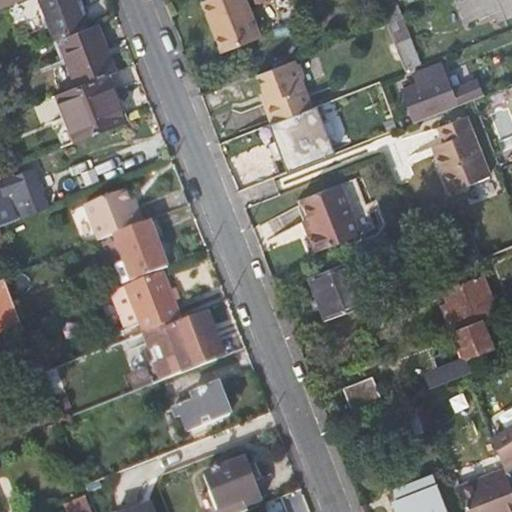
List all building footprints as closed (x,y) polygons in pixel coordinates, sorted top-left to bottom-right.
[(89,27),(78,0),(39,0),(55,40),(59,38),(89,27)] [(260,37),(245,0),(204,0),(202,1),(222,52),(260,37)] [(389,23),(404,17),(397,0),(388,0),(381,3),(389,23)] [(511,0),(458,0),(465,17),(491,7),(497,20),(511,14),(511,0)] [(423,64),(404,17),(389,23),(403,59),(407,70),(423,64)] [(59,38),(77,85),(108,73),(117,70),(99,23),(89,27),(59,38)] [(426,47),(431,60),(442,56),(437,43),(426,47)] [(273,123),(310,108),(300,83),(305,78),(299,64),(295,63),(295,61),(258,75),(265,93),(268,102),(265,103),(273,123)] [(221,90),(251,78),(245,64),(216,76),(221,90)] [(473,100),(480,96),(473,78),(446,89),(436,64),(413,73),(416,79),(400,86),(414,123),(453,108),(473,100)] [(116,93),(108,73),(77,85),(58,93),(76,141),(122,123),(111,95),(116,93)] [(445,143),(433,148),(450,193),(490,177),(466,117),(438,128),(445,143)] [(361,131),(348,136),(352,146),(366,141),(361,131)] [(155,137),(132,146),(139,164),(161,156),(155,137)] [(244,152),(257,186),(310,165),(304,149),(295,153),(293,149),(289,150),(284,139),(270,145),(268,142),(263,145),(260,138),(242,145),(244,152)] [(0,197),(0,224),(48,206),(34,169),(0,181),(0,184),(4,196),(0,197)] [(339,184),(300,199),(308,219),(314,235),(307,238),(313,254),(359,236),(339,184)] [(101,240),(121,232),(145,222),(139,206),(133,208),(130,200),(125,188),(86,204),(101,240)] [(135,198),(130,200),(133,208),(139,206),(135,198)] [(314,235),(308,219),(301,222),(307,238),(314,235)] [(151,220),(145,222),(121,232),(124,241),(120,242),(126,257),(134,279),(168,265),(151,220)] [(478,255),(472,239),(461,244),(467,260),(478,255)] [(121,284),(134,279),(126,257),(112,262),(121,284)] [(379,299),(368,272),(358,276),(351,260),(309,277),(325,320),(379,299)] [(180,317),(162,270),(125,285),(126,286),(141,324),(144,332),(157,327),(173,320),(180,317)] [(440,302),(452,331),(453,330),(482,319),(499,312),(484,273),(443,289),(447,299),(440,302)] [(0,333),(23,325),(4,278),(0,279),(0,333)] [(126,286),(107,294),(122,332),(141,324),(126,286)] [(17,300),(23,317),(33,313),(26,296),(17,300)] [(192,368),(224,355),(207,312),(175,325),(173,320),(157,327),(170,360),(186,353),(192,368)] [(493,347),(482,319),(453,330),(459,345),(432,356),(437,367),(443,383),(448,381),(468,373),(471,372),(465,357),(493,347)] [(28,338),(15,344),(22,358),(34,353),(28,338)] [(46,368),(53,366),(47,352),(40,354),(46,368)] [(343,386),(355,417),(367,413),(386,405),(373,376),(343,386)] [(453,392),(448,381),(443,383),(429,388),(434,401),(453,392)] [(193,398),(171,407),(182,434),(231,414),(219,383),(192,393),(193,398)] [(425,404),(434,401),(429,388),(420,392),(425,404)] [(434,427),(427,411),(409,418),(415,434),(434,427)] [(102,430),(95,414),(69,424),(75,440),(102,430)] [(511,419),(492,435),(504,466),(511,485),(511,419)] [(246,508),(264,500),(247,456),(204,473),(218,510),(243,501),(246,508)] [(511,485),(504,466),(457,484),(467,511),(499,511),(511,507),(511,485)] [(450,511),(435,473),(390,490),(397,511),(450,511)] [(92,511),(85,495),(67,502),(70,511),(92,511)] [(154,511),(151,503),(127,511),(154,511)]
